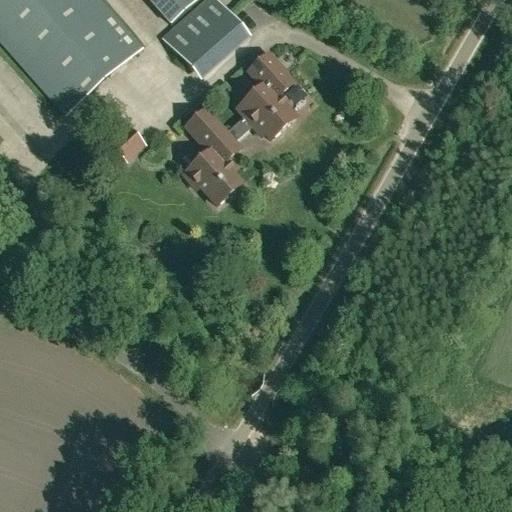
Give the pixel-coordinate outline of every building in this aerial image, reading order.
[(0,0),(0,43),(67,118),(142,50),(97,0),(0,0)] [(147,0),(171,26),(200,0),(147,0)] [(231,132),(239,141),(252,129),(262,139),(265,136),(271,143),(296,121),(277,100),(294,86),(269,57),(249,75),(262,90),(241,109),(241,110),(238,113),(244,120),(231,132)] [(239,141),(231,132),(226,136),(206,113),(186,131),(209,156),(187,175),(188,175),(184,178),(197,193),(200,190),(217,209),(242,187),(224,166),(226,164),(223,161),(237,148),(234,145),(239,141)] [(128,129),(108,146),(124,165),(144,148),(128,129)]
